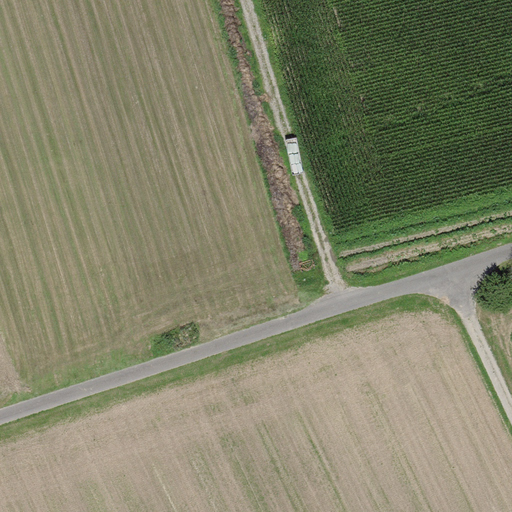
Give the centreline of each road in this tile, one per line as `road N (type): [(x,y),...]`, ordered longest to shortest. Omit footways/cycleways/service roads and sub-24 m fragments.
road 1 (track): [(511,252),(0,417)]
road 2 (track): [(511,407),(449,273)]
